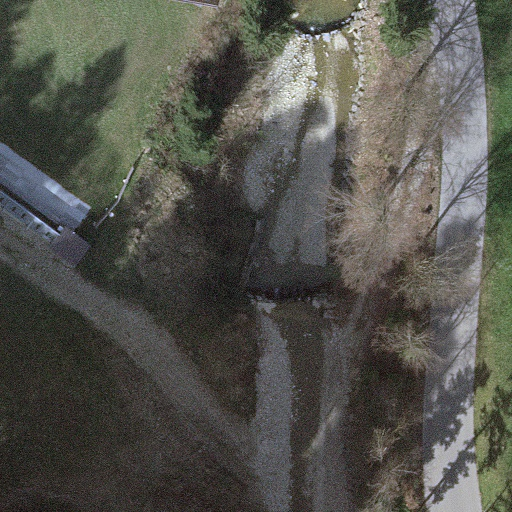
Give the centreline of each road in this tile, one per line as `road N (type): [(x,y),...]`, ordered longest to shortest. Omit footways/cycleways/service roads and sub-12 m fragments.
road 1 (track): [(460,54),(333,432),(310,464),(289,471),(243,452),(133,328),(0,241)]
road 2 (unclassified): [(454,511),(449,389),(465,107),(450,0)]
